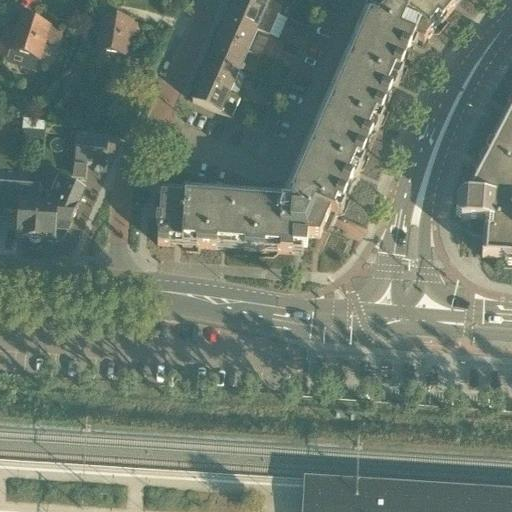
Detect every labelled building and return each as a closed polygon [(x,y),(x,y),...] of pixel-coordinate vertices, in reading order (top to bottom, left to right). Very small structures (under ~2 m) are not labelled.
[(396,0),(377,23),(370,19),(288,205),(161,196),(159,218),(157,218),(156,227),(158,227),(157,246),(168,247),(169,241),(182,242),(181,247),(183,247),(183,243),(196,244),(196,249),(216,250),(216,245),(229,245),(229,250),(230,250),(231,246),(244,246),(243,252),(264,254),(264,248),(277,249),(277,255),(278,255),(288,255),(288,250),(301,250),(300,255),(302,255),(304,239),(319,240),(325,227),(322,225),(327,213),(337,218),(338,216),(334,214),(339,202),(343,204),(352,185),(347,183),(353,171),(356,173),(357,172),(353,170),(358,158),(363,160),(371,141),(366,139),(371,127),(375,129),(376,128),(372,126),(377,114),(382,116),(390,97),(385,95),(391,83),(395,85),(395,84),(391,82),(397,70),(401,72),(410,53),(405,51),(410,40),(415,42),(417,35),(413,33),(417,23),(432,36),(433,34),(429,30),(437,20),(442,24),(455,8),(450,4),(454,0),(396,0)] [(234,8),(229,19),(256,31),(269,36),(278,16),(240,0),(230,0),(228,5),(234,8)] [(286,0),(240,0),(278,16),(279,17),(286,0)] [(318,9),(321,0),(304,0),(304,2),(318,9)] [(291,22),(294,24),(309,30),(318,9),(304,2),(300,1),(291,22)] [(45,42),(57,46),(61,33),(49,29),(50,27),(20,18),(17,30),(6,26),(0,44),(0,57),(7,60),(10,52),(38,61),(45,42)] [(102,18),(98,37),(96,53),(126,58),(130,38),(137,39),(140,26),(132,24),(132,23),(102,18)] [(247,53),(256,31),(229,19),(224,31),(218,28),(213,38),(247,53)] [(289,35),(285,44),(300,51),(304,41),(289,35)] [(216,50),(211,62),(238,73),(247,53),(213,38),(209,47),(216,50)] [(285,44),(281,53),(296,60),(300,51),(285,44)] [(200,70),(195,80),(229,94),(238,73),(211,62),(206,72),(200,70)] [(271,77),(267,86),(281,93),(285,83),(271,77)] [(192,104),(231,121),(240,99),(229,94),(195,80),(191,89),(197,92),(192,104)] [(267,86),(263,95),(277,101),(281,93),(267,86)] [(511,214),(509,213),(511,206),(511,112),(509,113),(493,143),(495,148),(490,156),(487,155),(486,157),(489,159),(485,167),(480,169),(474,180),(476,184),(469,197),(462,196),(461,223),(477,224),(476,235),(483,236),(482,259),(511,261),(511,214)] [(252,119),(248,128),(263,135),(267,126),(252,119)] [(78,132),(76,149),(92,150),(107,152),(108,135),(78,132)] [(47,222),(46,243),(55,243),(59,242),(60,238),(60,234),(67,234),(84,192),(59,181),(49,206),(37,205),(36,222),(47,222)] [(28,241),(34,244),(40,242),(46,243),(47,222),(36,222),(37,205),(39,186),(0,183),(0,218),(3,219),(4,211),(18,212),(16,243),(17,243),(17,240),(28,241)] [(511,511),(381,503),(380,511),(511,511)]
